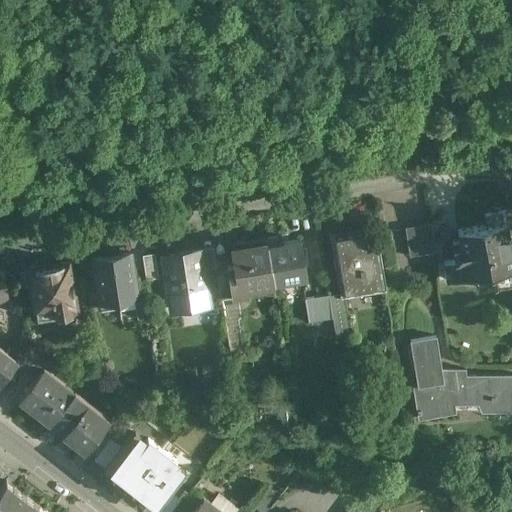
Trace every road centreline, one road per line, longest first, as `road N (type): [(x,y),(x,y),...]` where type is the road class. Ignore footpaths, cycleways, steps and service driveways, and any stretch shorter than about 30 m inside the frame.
road 1 (residential): [(413,177),(0,244)]
road 2 (residential): [(101,511),(0,436)]
